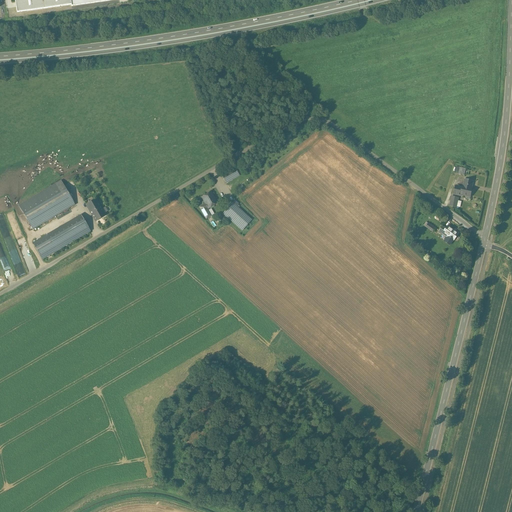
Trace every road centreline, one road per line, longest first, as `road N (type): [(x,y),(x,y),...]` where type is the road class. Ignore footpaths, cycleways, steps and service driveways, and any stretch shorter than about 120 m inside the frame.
road 1 (unclassified): [(484,238),(331,125),(312,120),(267,136),(0,295)]
road 2 (trunk): [(0,58),(174,39),(368,0)]
road 3 (secondary): [(483,243),(416,511)]
road 4 (secondary): [(511,3),(505,126),(484,238)]
